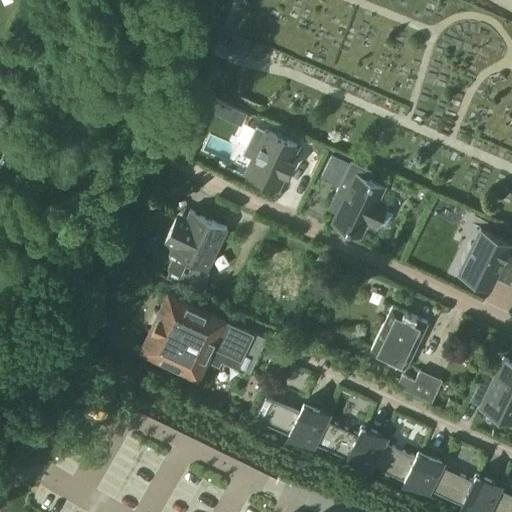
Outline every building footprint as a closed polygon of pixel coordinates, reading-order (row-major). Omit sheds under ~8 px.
[(246,57),(252,42),(232,33),(226,48),(246,57)] [(298,144),(265,129),(265,130),(256,125),(246,146),(255,150),(245,172),(277,188),(285,172),(286,172),(292,161),(290,160),(298,144)] [(0,171),(12,155),(18,148),(10,141),(1,147),(0,148),(0,171)] [(332,153),(321,175),(339,184),(333,197),(342,201),(333,220),(360,234),(367,220),(376,225),(377,221),(385,225),(393,210),(385,206),(386,203),(377,198),(384,185),(368,178),(372,170),(332,153)] [(171,246),(170,250),(178,254),(189,259),(208,217),(189,208),(186,215),(177,210),(162,242),(171,246)] [(208,268),(227,226),(208,217),(189,259),(187,263),(191,265),(193,261),(208,268)] [(473,243),(459,271),(490,286),(495,276),(497,270),(503,273),(501,279),(511,284),(511,234),(509,241),(480,227),(480,229),(473,243)] [(110,248),(111,249),(123,255),(128,244),(116,238),(115,238),(110,248)] [(273,251),(251,293),(279,308),(301,265),(273,251)] [(170,271),(168,276),(171,277),(179,281),(179,280),(184,270),(184,269),(187,263),(189,259),(178,254),(176,259),(172,260),(169,267),(170,271)] [(184,270),(179,280),(202,291),(207,281),(184,270)] [(247,372),(264,337),(168,291),(140,349),(196,376),(205,358),(218,364),(220,359),(247,372)] [(404,369),(406,365),(427,320),(392,304),(371,348),(389,357),(388,361),(404,369)] [(282,357),(271,351),(263,368),(274,374),(282,357)] [(511,359),(500,354),(475,407),(511,424),(511,359)] [(396,384),(409,390),(414,379),(402,373),(396,384)] [(313,442),(325,417),(328,411),(303,400),(300,408),(265,392),(253,417),(312,444),(313,442)] [(357,432),(325,417),(313,442),(370,467),(371,465),(383,440),(386,435),(361,423),(357,432)] [(415,455),(383,440),(371,465),(427,491),(428,489),(441,464),(442,460),(418,449),(415,455)] [(473,478),(441,464),(428,489),(478,511),(485,511),(498,487),(500,483),(476,472),(473,478)] [(511,511),(511,493),(498,487),(485,511),(511,511)]
